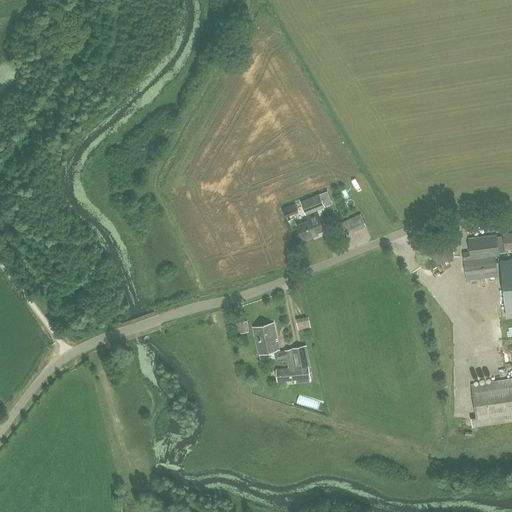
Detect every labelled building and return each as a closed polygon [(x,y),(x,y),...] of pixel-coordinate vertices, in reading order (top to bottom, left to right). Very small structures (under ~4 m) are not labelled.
[(319,194),(301,202),(306,215),(325,207),(319,194)] [(282,208),(285,216),(292,214),(289,206),(282,208)] [(312,235),(324,230),(318,213),(307,217),(309,221),(298,225),(304,240),(313,237),(312,235)] [(345,222),(349,229),(367,220),(363,213),(345,222)] [(350,228),(352,234),(370,227),(368,222),(350,228)] [(436,265),(453,257),(452,250),(443,231),(424,240),(436,265)] [(498,276),(495,256),(499,256),(499,253),(507,252),(506,249),(511,248),(511,233),(504,234),(504,237),(497,237),(497,235),(496,235),(468,239),(470,252),(463,253),(466,280),(498,276)] [(448,268),(455,267),(454,259),(447,260),(448,268)] [(511,279),(505,281),(503,284),(506,317),(511,316),(511,279)] [(300,310),(309,307),(305,294),(296,296),(300,310)] [(313,318),(300,321),(302,330),(315,327),(313,318)] [(239,322),(241,332),(250,331),(248,321),(239,322)] [(278,350),(279,349),(274,323),(254,327),(260,354),(273,351),(278,350)] [(309,366),(305,348),(305,346),(292,348),(292,349),(285,350),(285,351),(278,352),(278,350),(273,351),(274,355),(277,357),(286,355),(289,368),(277,369),(278,381),(296,379),(296,382),(310,381),(310,378),(311,378),(308,366),(309,366)] [(472,427),(511,421),(511,379),(471,385),(476,418),(471,419),(472,427)] [(304,396),(302,405),(322,411),(325,402),(304,396)]
